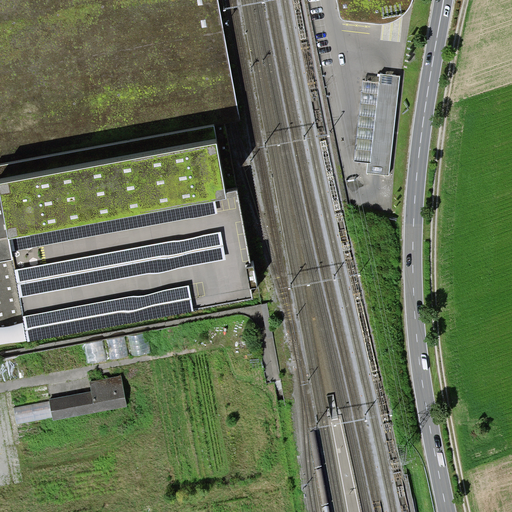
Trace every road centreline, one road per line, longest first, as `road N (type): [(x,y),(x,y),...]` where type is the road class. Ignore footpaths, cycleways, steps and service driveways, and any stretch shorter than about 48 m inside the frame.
road 1 (secondary): [(445,0),(412,253),(421,378),(447,511)]
road 2 (track): [(464,0),(429,284),(464,511)]
